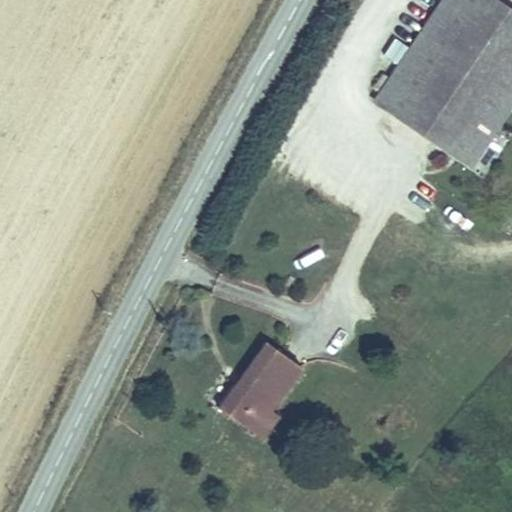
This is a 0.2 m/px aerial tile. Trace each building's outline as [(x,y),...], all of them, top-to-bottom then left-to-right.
[(474,75),(511,16),(511,11),(494,0),(480,0),(470,17),(444,0),(439,0),(373,102),(431,140),(474,75)] [(444,0),(470,17),(480,0),(444,0)] [(511,16),(474,75),(511,100),(511,16)] [(511,105),(511,100),(474,75),(431,140),(472,166),(511,105)] [(273,409),(300,368),(264,345),(221,413),(256,436),(273,409)] [(256,436),(268,443),(285,417),(273,409),(256,436)]
